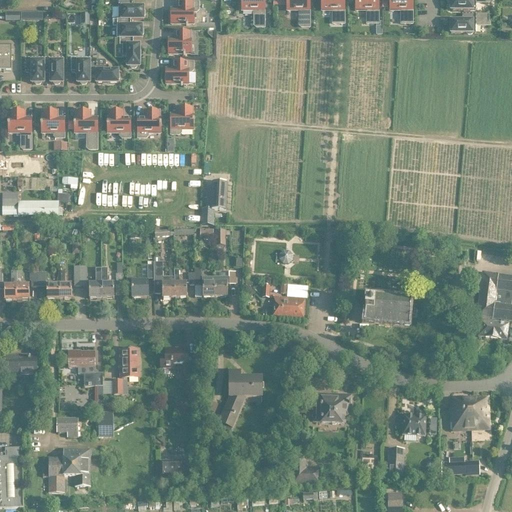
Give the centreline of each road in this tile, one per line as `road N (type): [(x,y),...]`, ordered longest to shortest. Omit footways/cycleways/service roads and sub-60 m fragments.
road 1 (residential): [(511,384),(415,384),(308,336),(257,324),(0,325)]
road 2 (residential): [(0,99),(141,94),(150,84),(158,0)]
